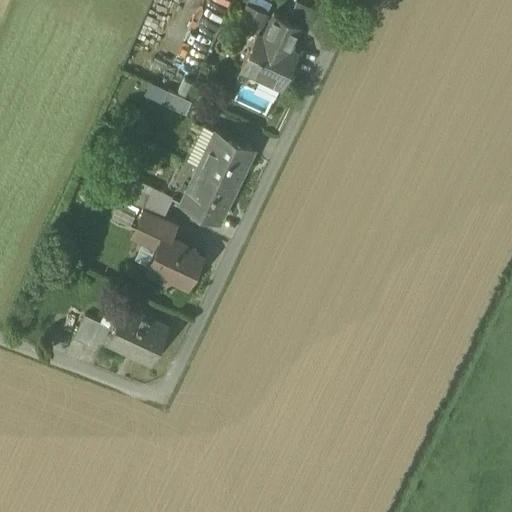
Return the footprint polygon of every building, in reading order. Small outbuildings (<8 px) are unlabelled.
[(247,0),(246,3),(266,11),(270,2),(266,0),(247,0)] [(318,10),(296,0),(295,0),(289,14),(311,25),(318,10)] [(246,3),(240,17),(259,26),(266,11),(246,3)] [(273,12),(262,35),(256,32),(240,66),(281,85),(297,51),(288,47),(298,24),(273,12)] [(191,100),(167,89),(161,102),(185,113),(191,100)] [(251,147),(215,129),(198,166),(234,183),(251,147)] [(198,166),(181,202),(217,219),(234,183),(198,166)] [(148,193),(126,184),(120,197),(142,206),(148,193)] [(145,208),(135,228),(162,240),(166,242),(169,236),(176,221),(145,208)] [(166,242),(162,240),(150,266),(151,266),(148,271),(160,276),(162,271),(186,283),(199,255),(191,251),(189,246),(169,236),(166,242)] [(166,325),(122,305),(112,327),(107,339),(150,359),(166,325)] [(84,314),(73,336),(87,343),(98,320),(84,314)] [(112,327),(98,320),(87,343),(100,349),(106,338),(107,339),(112,327)]
